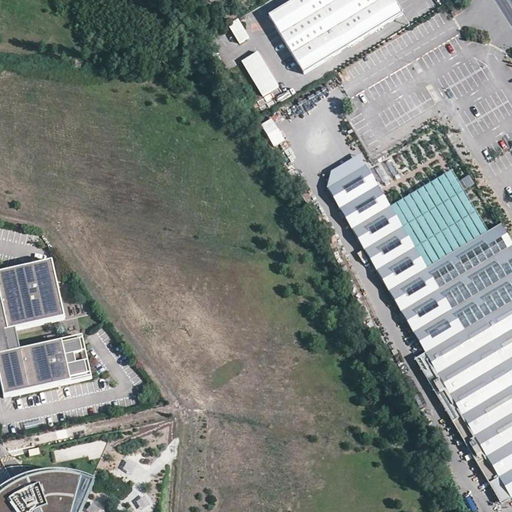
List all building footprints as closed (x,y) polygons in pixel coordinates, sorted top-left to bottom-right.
[(294,0),(270,15),(305,72),(403,12),(395,0),(294,0)] [(229,25),(240,43),(250,36),(239,19),(229,25)] [(258,52),(242,61),(264,95),(279,85),(258,52)] [(260,125),(273,148),(284,141),(271,119),(260,125)] [(332,169),(326,185),(364,163),(359,153),(332,169)] [(469,176),(461,179),(465,187),(472,184),(469,176)] [(0,327),(2,327),(8,355),(0,356),(0,380),(4,399),(91,379),(85,351),(82,338),(20,352),(16,330),(65,319),(52,263),(0,274),(0,296),(2,303),(0,303),(0,327)] [(511,497),(511,300),(426,352),(462,414),(452,420),(489,482),(500,476),(511,497)] [(426,352),(415,358),(452,420),(462,414),(426,352)] [(25,427),(26,431),(45,427),(44,423),(25,427)] [(0,511),(95,511),(107,489),(78,476),(46,473),(14,480),(2,487),(0,488),(0,511)] [(511,497),(500,476),(489,482),(502,503),(511,497)] [(143,497),(135,502),(141,511),(149,506),(143,497)]
